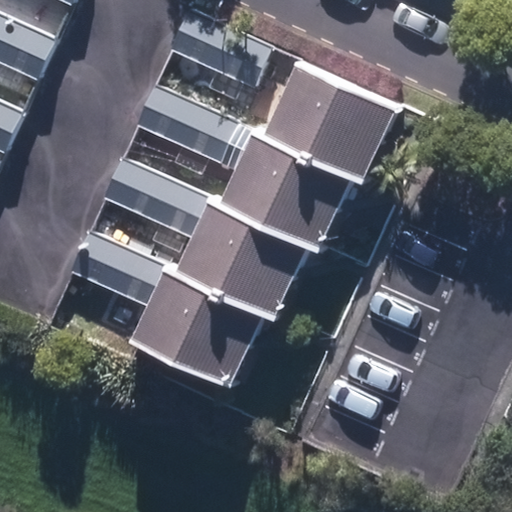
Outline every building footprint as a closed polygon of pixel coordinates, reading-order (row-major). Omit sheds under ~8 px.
[(281,48),(199,10),(180,51),(262,89),(281,48)] [(0,64),(39,81),(57,40),(0,15),(0,64)] [(361,183),(397,107),(297,61),(263,134),(353,179),(361,183)] [(254,128),(158,84),(138,126),(234,170),(254,128)] [(21,113),(0,103),(0,148),(4,151),(21,113)] [(353,179),(263,134),(254,128),(234,170),(217,203),(310,248),(317,252),(353,179)] [(190,235),(209,198),(123,159),(106,198),(190,235)] [(217,203),(209,198),(190,235),(174,270),(267,315),(275,319),(310,248),(217,203)] [(164,266),(90,231),(72,271),(146,305),(164,266)] [(174,270),(164,266),(146,305),(129,341),(232,389),(267,315),(174,270)]
